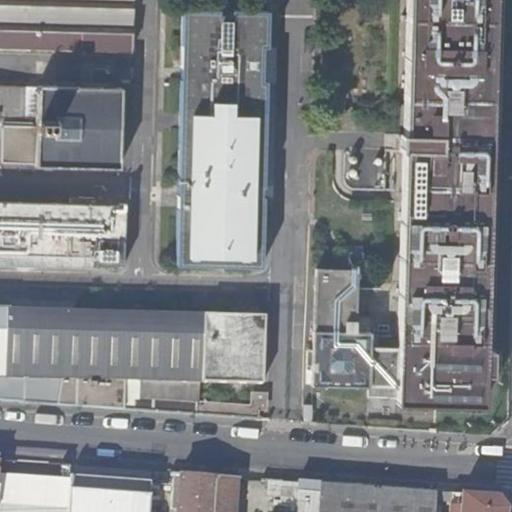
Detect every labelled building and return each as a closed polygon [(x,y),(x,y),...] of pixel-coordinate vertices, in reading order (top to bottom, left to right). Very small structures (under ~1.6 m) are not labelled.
[(0,0),(0,47),(132,51),(133,0),(0,0)] [(511,366),(511,0),(436,0),(424,414),(510,416),(511,366)] [(184,7),(178,264),(260,266),(270,9),(184,7)] [(4,124),(2,160),(36,161),(36,165),(121,168),(123,87),(39,84),(38,125),(4,124)] [(127,204),(0,200),(0,263),(125,267),(127,204)] [(372,273),(324,270),(321,384),(402,389),(402,353),(382,351),(380,339),(370,337),(372,273)] [(0,375),(79,378),(78,407),(123,410),(125,379),(261,383),(262,316),(0,308),(0,375)] [(235,511),(239,480),(74,468),(70,511),(98,511),(100,499),(179,504),(177,511),(235,511)] [(428,511),(430,495),(300,485),(296,511),(428,511)] [(504,511),(497,499),(461,497),(459,511),(504,511)]
